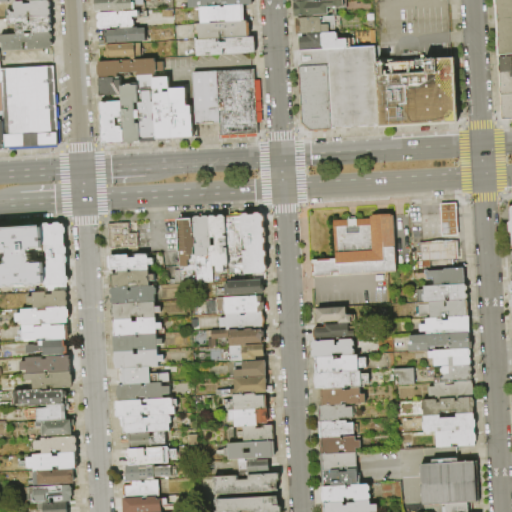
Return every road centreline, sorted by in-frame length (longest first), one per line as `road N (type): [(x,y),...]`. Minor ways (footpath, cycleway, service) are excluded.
road 1 (residential): [(71,0),(100,511)]
road 2 (residential): [(481,176),(500,511)]
road 3 (residential): [(282,187),(300,511)]
road 4 (primary): [(83,199),(282,187)]
road 5 (primary): [(480,147),(281,159)]
road 6 (primary): [(282,187),(481,176)]
road 7 (residential): [(281,159),(270,0)]
road 8 (residential): [(471,0),(480,147)]
road 9 (primary): [(281,159),(155,166)]
